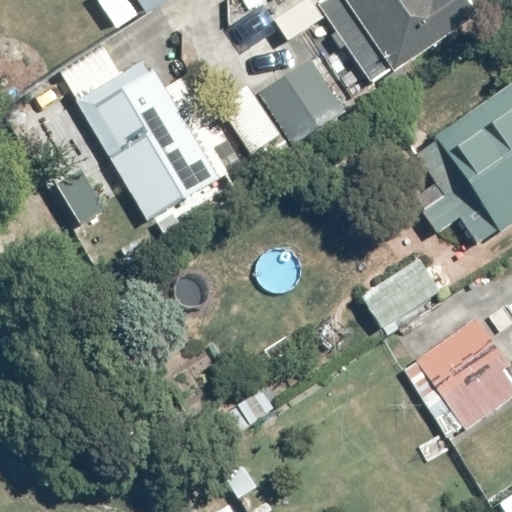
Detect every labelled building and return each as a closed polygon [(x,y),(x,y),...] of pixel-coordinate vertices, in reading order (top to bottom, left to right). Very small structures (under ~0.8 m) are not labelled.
[(324,0),(315,6),(368,86),(388,72),(393,80),(432,54),(490,15),(479,0),(324,0)] [(317,25),(302,1),(272,19),(288,43),(317,25)] [(186,74),(165,87),(147,56),(132,30),(59,72),(147,224),(220,182),(199,146),(220,134),(186,74)] [(310,58),(258,93),(267,107),(231,131),(257,170),(346,111),(310,58)] [(436,235),(459,220),(480,250),(502,235),(511,227),(511,86),(436,139),(414,154),(431,179),(408,194),(436,235)] [(442,291),(419,257),(359,297),(382,331),(442,291)] [(453,440),(511,399),(511,371),(475,317),(402,367),(453,440)] [(511,511),(511,495),(498,505),(503,511),(511,511)]
